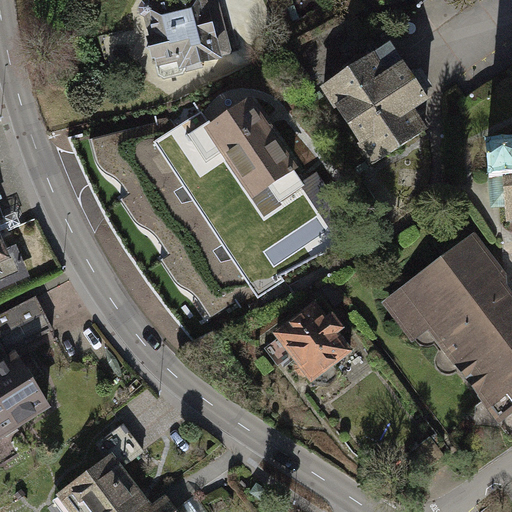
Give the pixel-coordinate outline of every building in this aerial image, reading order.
[(188,13),(135,29),(152,86),(221,66),(209,28),(194,33),(188,13)] [(371,175),(416,145),(402,124),(427,107),(387,46),(317,92),(371,175)] [(305,184),(249,98),(199,131),(259,211),(305,184)] [(144,127),(75,152),(91,191),(157,163),(144,127)] [(511,144),(476,146),(481,185),(489,184),(490,212),(507,209),(507,223),(511,222),(511,144)] [(469,235),(377,303),(408,344),(412,341),(417,345),(422,347),(428,346),(431,344),(435,351),(432,355),(430,360),(430,365),(433,371),(440,375),(446,375),(452,373),(494,424),(511,410),(511,298),(502,286),(502,274),(469,235)] [(0,263),(9,260),(5,250),(0,237),(0,263)] [(17,246),(5,250),(9,260),(0,263),(0,291),(30,277),(17,246)] [(34,299),(0,316),(0,336),(43,315),(34,299)] [(306,378),(352,346),(324,307),(278,339),(306,378)] [(0,360),(0,437),(49,408),(14,352),(0,360)] [(153,460),(127,428),(99,450),(112,467),(67,504),(73,511),(133,511),(148,501),(130,479),(153,460)] [(133,511),(181,511),(175,504),(164,511),(156,511),(148,501),(133,511)]
